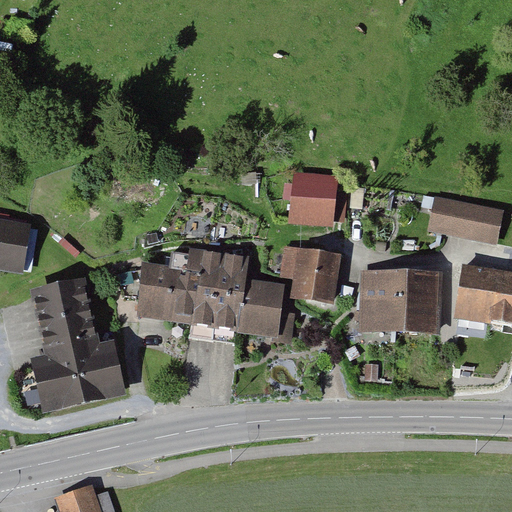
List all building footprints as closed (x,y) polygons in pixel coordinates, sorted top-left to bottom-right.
[(345,179),(296,176),(293,221),(343,223),(345,179)] [(503,213),(438,198),(430,233),(495,247),(503,213)] [(0,272),(25,276),(32,228),(0,223),(0,272)] [(343,258),(288,249),(284,278),(295,280),(293,297),(336,304),(343,258)] [(189,272),(145,267),(139,321),(280,335),(285,288),(251,284),(254,261),(191,255),(189,272)] [(511,274),(465,268),(459,317),(511,324),(511,274)] [(442,276),(362,274),(361,331),(441,333),(442,276)] [(50,358),(34,361),(47,419),(129,400),(116,343),(103,346),(88,283),(36,295),(50,358)] [(57,511),(101,511),(95,490),(55,502),(57,511)]
